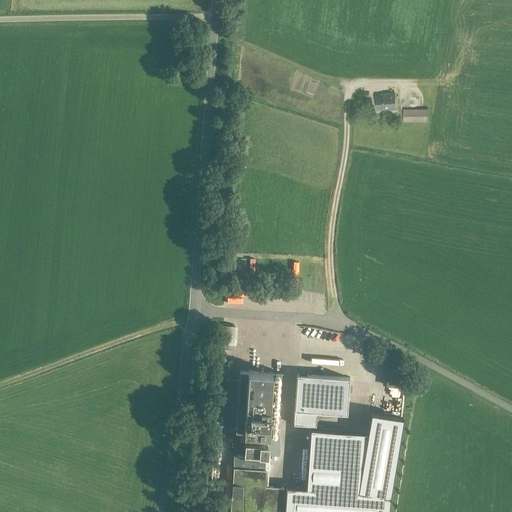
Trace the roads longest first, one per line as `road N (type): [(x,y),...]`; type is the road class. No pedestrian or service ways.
road 1 (unclassified): [(511,409),(348,327),(193,310)]
road 2 (unclassified): [(193,310),(214,17)]
road 3 (unknown): [(339,325),(330,229),(347,103),(362,89),(386,88)]
road 4 (residential): [(0,20),(214,17)]
road 5 (unclassified): [(159,511),(193,310)]
road 6 (track): [(0,384),(191,319)]
road 7 (unknown): [(264,315),(286,360),(281,475)]
